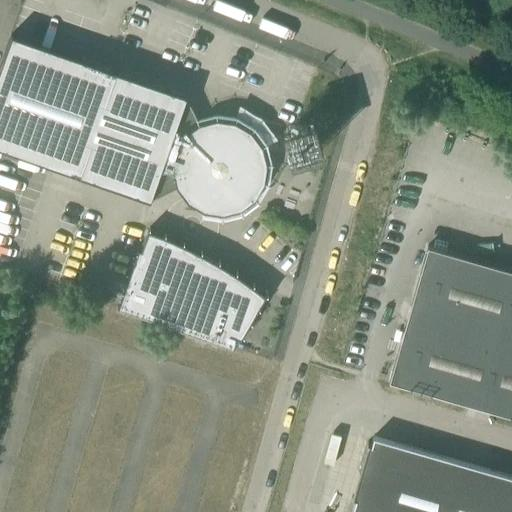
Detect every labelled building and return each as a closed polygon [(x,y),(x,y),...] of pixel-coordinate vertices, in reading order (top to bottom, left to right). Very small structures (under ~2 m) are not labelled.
[(114,72),(9,35),(0,59),(0,148),(78,176),(148,201),(175,188),(186,202),(202,211),(220,214),(238,209),(253,198),(262,182),(265,164),(260,146),(249,131),(245,129),(248,124),(240,119),(237,124),(233,122),(215,119),(197,124),(184,97),(114,72)] [(305,123),(291,127),(288,128),(290,135),(282,137),(287,154),(294,153),(296,160),(313,156),(311,148),(319,146),(314,129),(307,131),(305,123)] [(137,249),(122,292),(116,308),(231,348),(235,337),(239,339),(264,296),(251,286),(234,275),(217,264),(199,254),(181,245),(163,237),(146,230),(139,250),(137,249)] [(426,246),(387,381),(511,416),(511,270),(488,264),(426,246)] [(511,511),(511,476),(372,437),(370,445),(367,445),(368,442),(367,441),(349,502),(351,502),(352,499),(354,500),(350,511),(511,511)]
